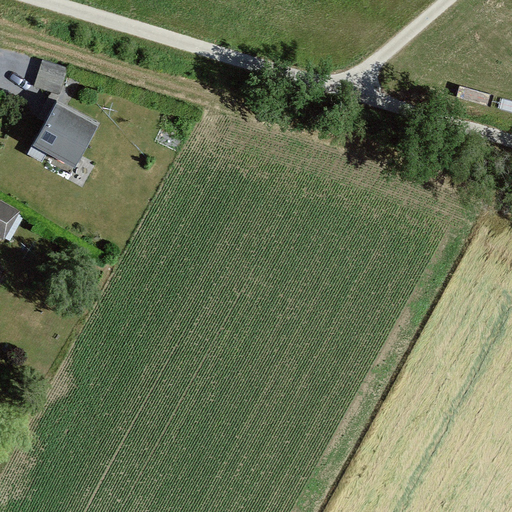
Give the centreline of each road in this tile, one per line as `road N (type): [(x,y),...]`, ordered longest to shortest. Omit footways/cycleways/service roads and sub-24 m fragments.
road 1 (track): [(45,0),(511,147)]
road 2 (track): [(450,0),(345,89)]
